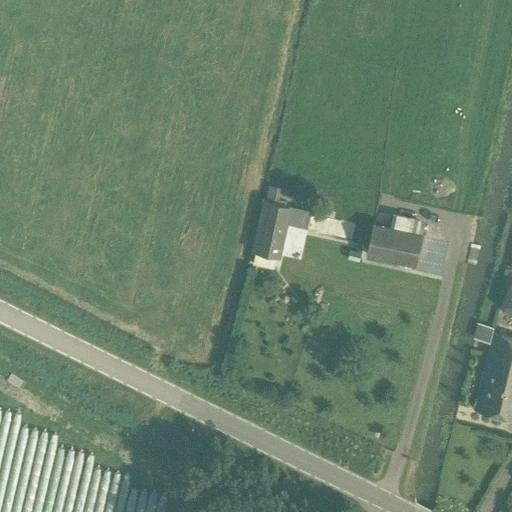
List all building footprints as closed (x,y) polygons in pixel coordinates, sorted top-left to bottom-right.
[(265,200),(254,251),(256,251),(277,256),(279,256),(279,255),(277,254),(280,239),(283,240),(283,238),(280,237),(283,223),(286,224),(286,222),(284,221),(287,207),(289,207),(289,205),(265,200)] [(392,226),(376,223),(369,254),(418,265),(425,233),(392,226)] [(256,251),(253,263),(274,268),(277,256),(256,251)] [(511,281),(509,282),(503,305),(511,313),(511,281)] [(511,337),(494,333),(495,326),(478,322),(474,338),(491,342),(475,409),(511,417),(511,337)]
